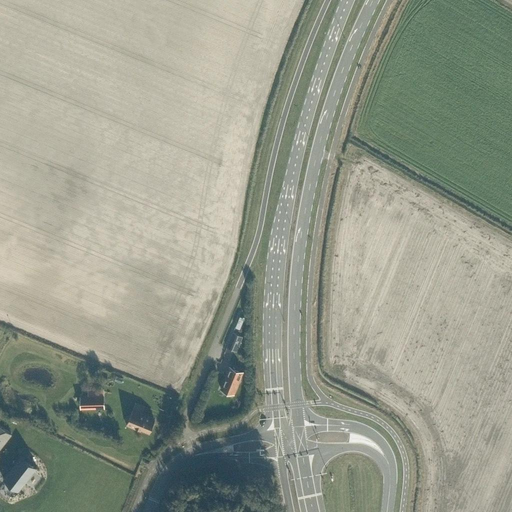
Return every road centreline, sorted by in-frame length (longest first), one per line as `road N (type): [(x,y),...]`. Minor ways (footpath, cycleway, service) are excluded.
road 1 (secondary): [(299,430),(293,325),(301,226),(339,72),(374,0)]
road 2 (secondary): [(347,0),(282,215),(273,322),(277,432)]
road 3 (unclassified): [(390,490),(391,463),(379,441),(348,429),(299,430)]
